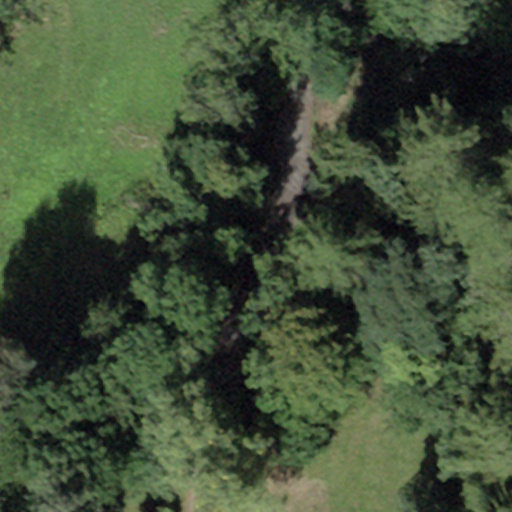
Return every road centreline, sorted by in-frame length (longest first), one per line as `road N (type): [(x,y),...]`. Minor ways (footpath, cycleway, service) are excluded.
road 1 (track): [(387,0),(352,132),(329,178),(256,277),(215,389),(197,511)]
road 2 (track): [(286,234),(306,0)]
